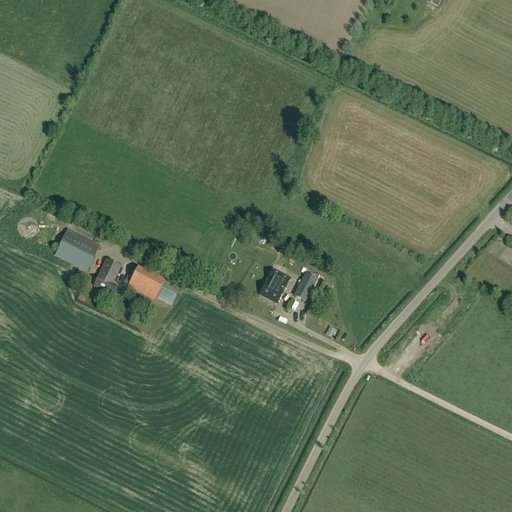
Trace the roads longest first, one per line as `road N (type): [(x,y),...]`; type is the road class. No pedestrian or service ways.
road 1 (unclassified): [(285,511),(363,362),(511,193)]
road 2 (unknown): [(363,362),(511,440)]
